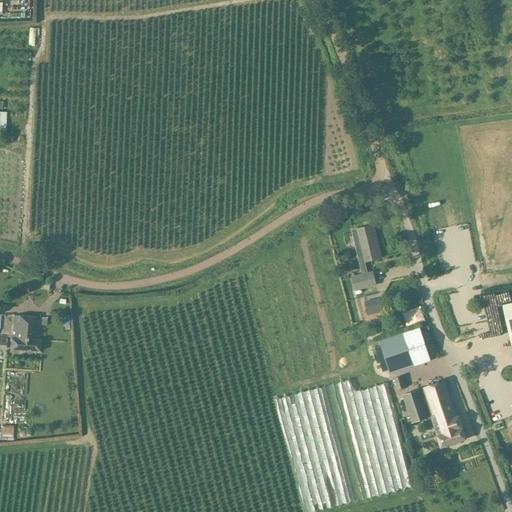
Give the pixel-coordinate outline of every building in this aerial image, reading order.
[(381,258),(377,240),(376,240),(372,226),(356,229),(364,262),(381,258)] [(377,286),(373,271),(351,277),(355,291),(377,286)] [(383,311),(380,298),(365,302),(368,314),(383,311)] [(511,304),(503,306),(511,343),(511,304)] [(11,349),(40,351),(41,340),(40,340),(41,317),(14,315),(13,338),(11,338),(11,349)] [(380,345),(375,347),(383,372),(389,370),(390,374),(431,361),(420,327),(379,341),(380,345)] [(406,387),(403,376),(394,378),(397,390),(406,387)] [(466,439),(446,380),(435,384),(404,395),(413,423),(432,416),(442,447),(466,439)] [(1,438),(12,439),(12,426),(1,426),(1,438)]
